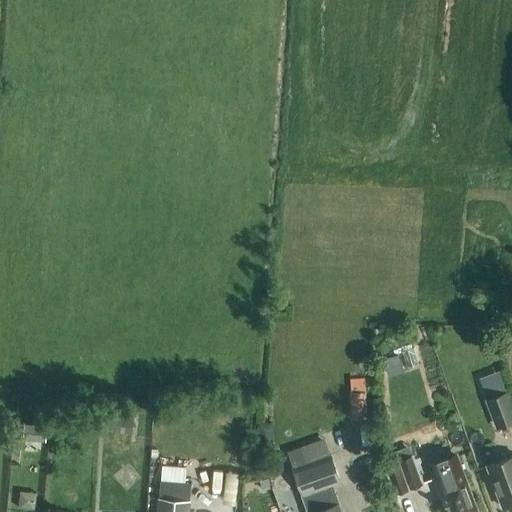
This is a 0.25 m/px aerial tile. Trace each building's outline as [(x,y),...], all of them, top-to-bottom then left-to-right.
[(511,423),(511,403),(507,391),(485,400),(496,430),(511,423)] [(362,395),(346,395),(347,413),(363,413),(362,395)] [(131,434),(132,418),(112,416),(111,432),(131,434)] [(44,442),(45,425),(23,424),(22,441),(44,442)] [(341,486),(333,463),(330,454),(292,468),(302,496),(307,511),(341,511),(338,504),(333,489),(341,486)] [(424,484),(413,454),(383,465),(394,495),(424,484)] [(511,456),(486,466),(501,508),(511,503),(511,456)] [(472,497),(458,458),(429,468),(443,507),(445,507),(446,511),(475,511),(470,497),(472,497)] [(191,482),(159,480),(158,498),(190,500),(191,482)] [(21,492),(19,508),(35,509),(37,493),(21,492)] [(190,500),(158,498),(157,511),(149,511),(148,511),(190,511),(191,500),(190,500)]
